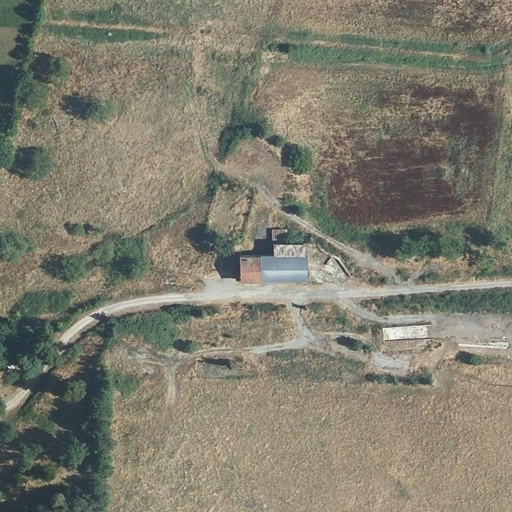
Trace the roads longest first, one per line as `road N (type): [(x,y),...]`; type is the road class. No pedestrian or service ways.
road 1 (track): [(431,282),(349,251),(289,214),(258,183),(220,165)]
road 2 (track): [(278,286),(307,335),(302,343),(157,361)]
road 3 (track): [(345,297),(376,318),(420,316),(511,340)]
